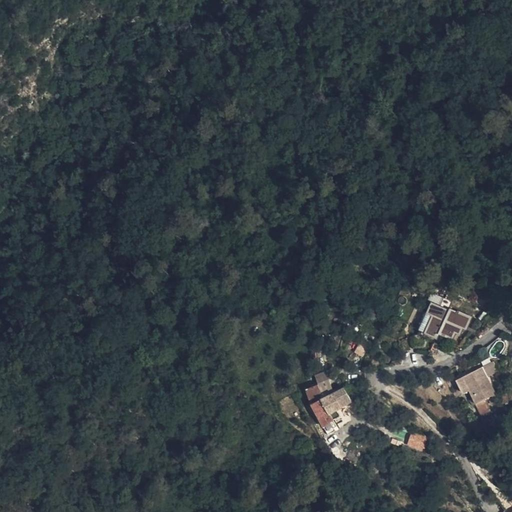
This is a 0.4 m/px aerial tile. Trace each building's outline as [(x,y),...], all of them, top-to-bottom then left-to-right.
[(424,317),(416,332),(427,338),(431,332),(444,340),(448,332),(451,334),(454,328),(458,330),(462,318),(449,311),(449,313),(440,309),(440,311),(422,302),(417,314),(424,317)] [(410,330),(416,332),(424,317),(417,314),(410,330)] [(357,345),(355,354),(363,356),(365,347),(357,345)] [(493,361),(483,365),(487,376),(497,372),(493,361)] [(456,388),(462,387),(476,414),(483,411),(476,398),(489,391),(477,363),(451,374),(456,388)] [(310,374),(313,383),(324,379),(322,371),(310,374)] [(313,383),(302,387),(307,401),(319,396),(330,392),(324,379),(313,383)] [(343,386),(340,387),(346,401),(348,400),(343,386)] [(340,387),(330,392),(337,406),(346,401),(340,387)] [(319,396),(323,405),(325,410),(334,407),(337,406),(330,392),(319,396)] [(307,403),(308,405),(311,410),(323,405),(319,396),(307,401),(307,403)] [(323,405),(311,410),(325,431),(332,429),(327,419),(329,417),(325,410),(323,405)] [(325,410),(329,417),(336,414),(334,407),(325,410)]
